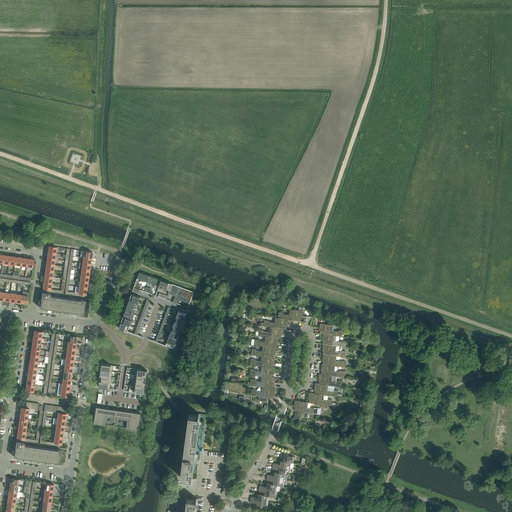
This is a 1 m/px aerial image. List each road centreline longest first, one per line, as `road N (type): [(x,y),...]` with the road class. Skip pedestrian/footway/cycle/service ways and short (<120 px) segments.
road 1 (track): [(96,190),(309,266),(374,75),(385,0)]
road 2 (unclassified): [(309,266),(511,337)]
road 3 (residential): [(70,473),(95,324)]
